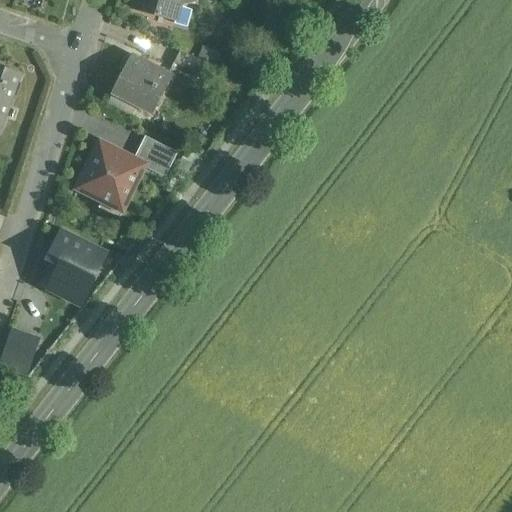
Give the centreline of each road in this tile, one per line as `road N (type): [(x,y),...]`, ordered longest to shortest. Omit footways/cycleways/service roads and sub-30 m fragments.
road 1 (tertiary): [(0,480),(368,0)]
road 2 (residential): [(81,45),(0,288)]
